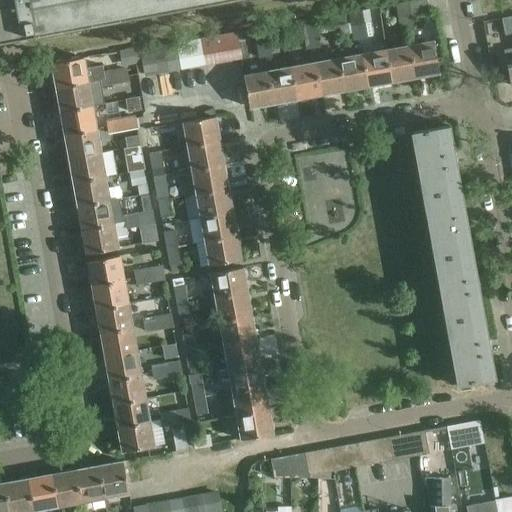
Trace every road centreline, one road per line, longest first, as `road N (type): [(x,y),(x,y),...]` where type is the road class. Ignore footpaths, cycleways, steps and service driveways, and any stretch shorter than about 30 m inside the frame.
road 1 (residential): [(475,105),(253,145),(306,435),(511,396)]
road 2 (residential): [(0,454),(70,436),(76,396),(24,106)]
road 3 (residential): [(511,294),(479,127)]
